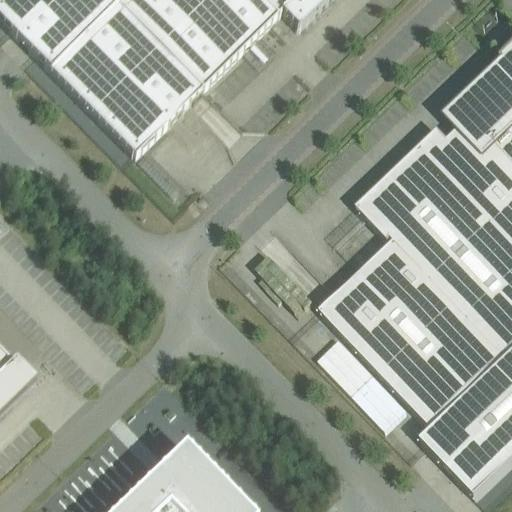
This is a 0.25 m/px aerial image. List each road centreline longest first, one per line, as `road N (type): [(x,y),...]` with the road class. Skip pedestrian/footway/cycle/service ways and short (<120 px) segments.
road 1 (unclassified): [(161,284),(448,0)]
road 2 (unclassified): [(411,511),(201,326)]
road 3 (unclassified): [(201,326),(11,511)]
road 4 (unclassified): [(161,284),(0,107)]
